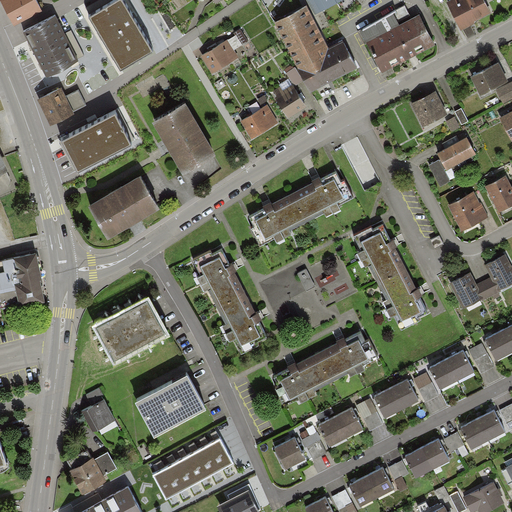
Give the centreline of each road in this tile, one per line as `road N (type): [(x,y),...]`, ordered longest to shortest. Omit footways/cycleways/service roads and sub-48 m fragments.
road 1 (residential): [(511,380),(277,494),(254,469),(148,242)]
road 2 (tertiary): [(66,271),(39,511)]
road 3 (residential): [(148,242),(350,116)]
road 4 (residential): [(511,224),(477,240),(454,240),(419,178),(384,170),(350,116)]
road 5 (tertiary): [(0,56),(33,139),(66,271)]
road 6 (residential): [(350,116),(511,29)]
